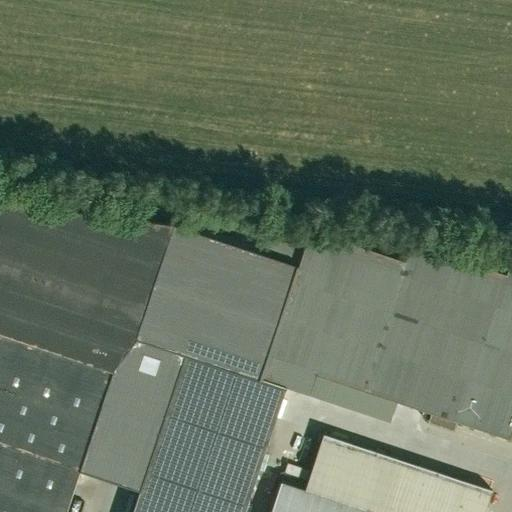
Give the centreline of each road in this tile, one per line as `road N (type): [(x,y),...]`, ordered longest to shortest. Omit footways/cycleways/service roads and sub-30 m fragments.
road 1 (unknown): [(511,468),(309,409)]
road 2 (unknown): [(98,511),(148,340)]
